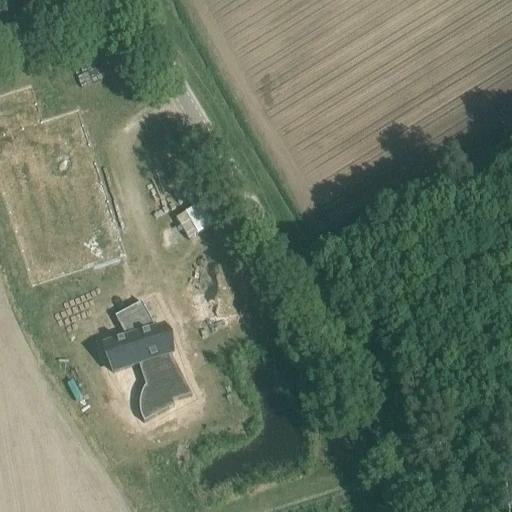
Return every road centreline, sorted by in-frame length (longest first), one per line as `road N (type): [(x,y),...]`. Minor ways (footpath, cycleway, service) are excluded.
road 1 (unclassified): [(426,511),(132,11)]
road 2 (track): [(511,124),(282,267)]
road 3 (unclassified): [(0,53),(132,11)]
